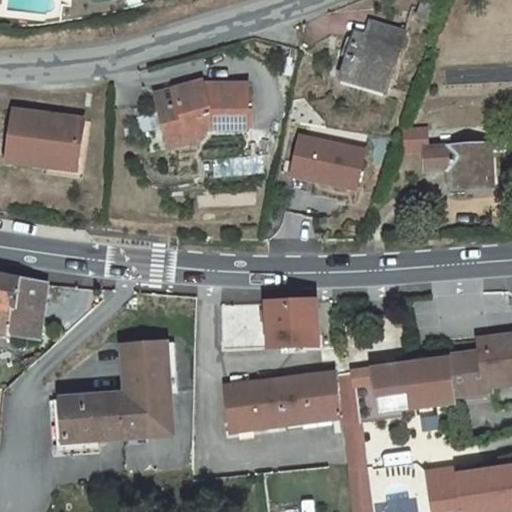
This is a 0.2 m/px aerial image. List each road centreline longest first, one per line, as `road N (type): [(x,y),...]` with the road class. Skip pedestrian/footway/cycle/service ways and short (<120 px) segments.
road 1 (secondary): [(511,260),(298,274),(0,249)]
road 2 (residential): [(0,67),(181,38),(296,0)]
